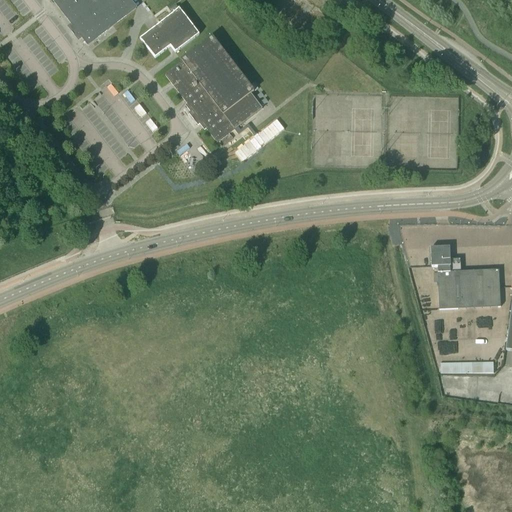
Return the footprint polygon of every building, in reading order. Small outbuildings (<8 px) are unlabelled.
[(51,0),(87,46),(113,27),(136,9),(128,0),(51,0)] [(160,24),(150,31),(139,39),(155,60),(167,50),(170,48),(175,54),(199,36),(179,9),(160,24)] [(249,86),(218,47),(212,39),(182,62),(182,63),(165,76),(170,82),(174,87),(184,100),(187,106),(186,107),(191,113),(189,114),(198,126),(200,124),(204,131),(206,129),(217,144),(262,110),(250,95),(254,93),(249,86)] [(430,249),(431,259),(431,269),(437,268),(439,310),(501,308),(499,281),(499,271),(450,273),(450,268),(450,267),(449,248),(430,249)] [(478,327),(478,338),(489,338),(488,327),(478,327)] [(440,364),(440,375),(493,373),(493,363),(440,364)] [(443,376),(443,395),(462,395),(462,390),(475,390),(475,384),(486,384),(486,377),(443,376)]
